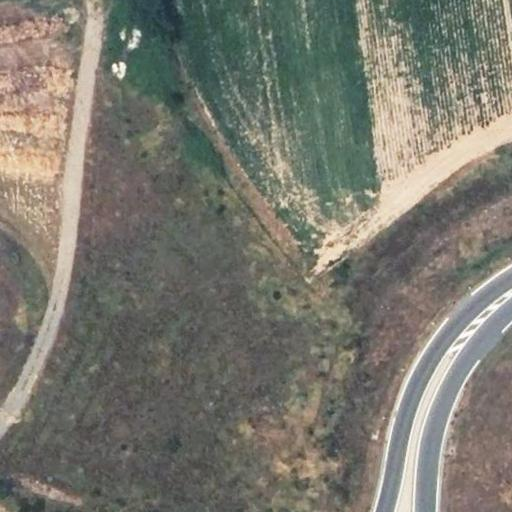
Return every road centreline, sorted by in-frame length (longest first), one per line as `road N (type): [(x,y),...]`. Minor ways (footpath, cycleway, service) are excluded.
road 1 (tertiary): [(511,284),(468,312),(438,350),(410,405),(382,511)]
road 2 (tertiary): [(425,511),(432,433),(447,393),(511,305)]
